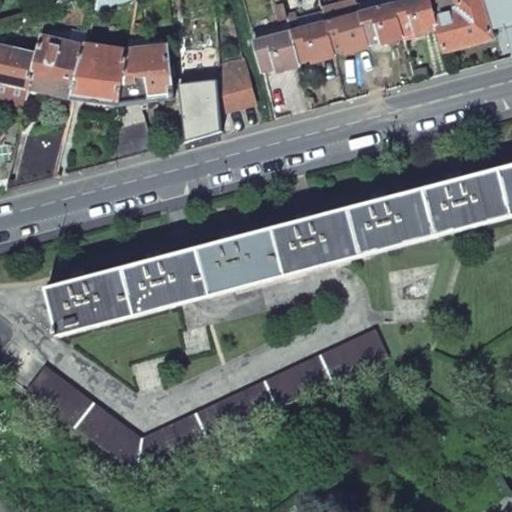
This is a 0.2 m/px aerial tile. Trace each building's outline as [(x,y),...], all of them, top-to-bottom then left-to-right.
[(97,0),(95,9),(124,0),(97,0)] [(430,0),(407,0),(393,4),(402,35),(415,31),(415,32),(426,30),(438,27),(430,0)] [(430,0),(438,27),(443,51),(468,44),(492,37),(490,29),(504,25),(511,56),(511,53),(498,0),(430,0)] [(511,0),(498,0),(511,53),(511,0)] [(283,3),(275,5),(283,34),(291,32),(286,15),(283,3)] [(393,4),(359,13),(368,44),(381,41),(381,42),(391,39),(402,36),(402,35),(393,4)] [(322,10),(297,17),(300,29),(325,22),(322,10)] [(286,15),(291,32),(298,63),(311,59),(311,61),(322,58),(333,55),(333,53),(325,22),(300,29),(297,17),(295,13),(286,15)] [(359,13),(325,22),(333,53),(345,50),(346,51),(357,48),(368,46),(368,44),(359,13)] [(133,26),(130,51),(147,50),(145,23),(133,26)] [(283,34),(254,42),(263,72),(275,69),(275,71),(287,67),(299,64),(298,63),(291,32),(283,34)] [(86,46),(42,36),(37,56),(30,88),(74,99),(86,46)] [(130,49),(86,46),(74,99),(121,105),(173,100),(166,48),(147,50),(130,51),(130,49)] [(30,88),(37,56),(0,47),(0,102),(25,109),(30,88)] [(255,103),(247,74),(243,59),(220,66),(223,112),(255,103)] [(146,121),(116,129),(110,163),(154,151),(146,121)] [(66,129),(25,140),(14,188),(35,182),(55,177),(66,129)] [(13,158),(0,160),(0,191),(6,190),(13,158)] [(79,282),(48,290),(53,310),(59,331),(56,332),(58,338),(511,217),(511,166),(456,181),(381,201),(304,221),(230,241),(155,261),(79,282)] [(143,442),(46,368),(28,392),(138,476),(389,358),(377,332),(143,442)]
